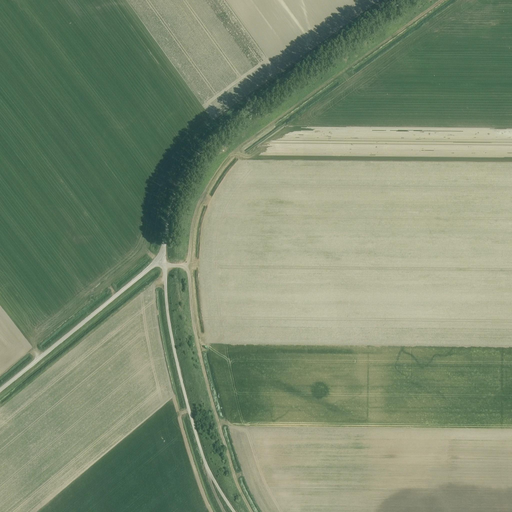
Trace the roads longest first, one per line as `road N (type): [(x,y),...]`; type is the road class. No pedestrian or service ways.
road 1 (track): [(443,0),(238,147),(191,221),(193,320),(250,511)]
road 2 (unclassified): [(163,255),(169,211),(215,137),(403,0)]
road 3 (unclassified): [(234,511),(208,471),(188,410),(167,320),(163,255)]
road 4 (unclassified): [(0,390),(163,255)]
